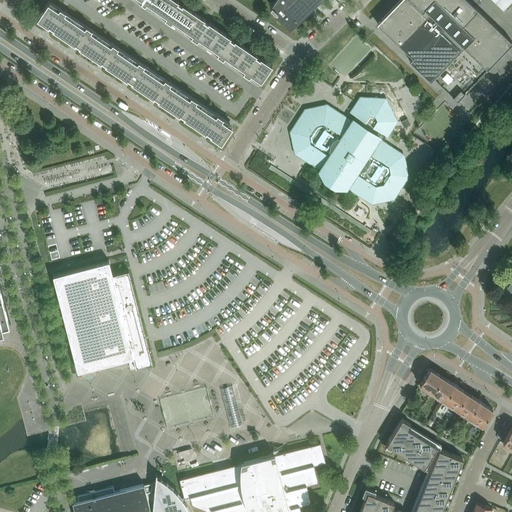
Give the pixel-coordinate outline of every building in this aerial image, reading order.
[(161,0),(138,0),(139,0),(144,3),(143,3),(144,4),(146,2),(156,9),(161,0)] [(193,11),(192,10),(191,10),(182,4),(183,4),(182,3),(178,0),(177,0),(176,0),(177,0),(176,0),(161,0),(156,9),(166,16),(164,18),(165,18),(166,18),(170,21),(169,21),(170,22),(172,20),(182,27),(193,11)] [(273,0),(271,3),(271,2),(269,4),(274,9),(273,9),(289,26),(297,18),(310,6),(313,3),(316,0),(273,0)] [(430,81),(433,77),(456,100),(511,42),(476,7),(473,4),(468,0),(398,0),(377,23),(379,25),(412,57),(409,60),(430,81)] [(511,0),(491,0),(503,11),(511,1),(511,0)] [(63,36),(74,20),(64,13),(65,11),(64,10),(64,11),(60,8),(59,7),(58,9),(47,2),(37,18),(63,36)] [(193,11),(182,27),(192,34),(190,36),(191,36),(192,36),(196,39),(195,39),(196,40),(198,37),(208,45),(219,29),(218,28),(217,28),(208,22),(209,21),(208,21),(204,18),(203,18),(194,12),(194,11),(193,11)] [(89,54),(100,38),(90,31),(91,29),(91,28),(90,29),(86,26),(86,25),(84,27),(74,20),(63,36),(89,54)] [(208,45),(218,51),(217,54),(218,54),(222,56),(221,57),(222,58),(224,55),(234,63),(245,46),(244,45),(243,46),(241,44),(234,40),(235,39),(234,39),(230,36),(229,35),(229,36),(220,30),(220,29),(219,29),(208,45)] [(115,71),(126,55),(116,48),(118,46),(117,46),(116,46),(114,45),(112,43),(113,43),(112,42),(110,45),(100,38),(89,54),(115,71)] [(234,63),(244,69),(243,71),(243,72),(244,71),(248,74),(248,75),(250,73),(260,80),(271,64),(270,63),(269,64),(260,58),(261,57),(260,57),(256,54),(255,53),(255,54),(246,48),(246,47),(245,46),(234,63)] [(142,89),(153,73),(142,66),(144,64),(143,63),(143,64),(138,61),(139,61),(138,60),(137,62),(126,55),(115,71),(142,89)] [(168,107),(179,91),(169,84),(170,82),(169,81),(169,82),(165,79),(165,78),(164,78),(163,80),(153,73),(142,89),(168,107)] [(194,124),(205,108),(195,101),(196,99),(195,99),(191,96),(190,95),(189,97),(179,91),(168,107),(194,124)] [(317,107),(315,108),(311,109),(307,112),(303,115),(300,118),(300,119),(299,119),(298,122),(297,122),(297,123),(297,124),(295,127),(293,132),(293,137),(293,141),(293,142),(294,143),(295,147),(297,151),(301,155),(304,158),(321,169),(319,171),(320,172),(323,176),(326,180),(330,183),(334,186),(339,187),(344,187),(345,188),(347,186),(363,197),(364,197),(368,199),(372,200),(377,200),(381,200),(383,200),(387,198),(391,196),(395,193),(398,190),(398,189),(399,188),(401,185),(401,186),(401,185),(402,184),(401,184),(403,180),(405,175),(405,170),(405,166),(405,165),(404,165),(403,161),(401,156),(397,153),(394,150),(394,149),(389,146),(377,139),(382,133),(386,136),(387,134),(389,131),(391,126),(392,121),(392,115),(390,111),(391,111),(390,110),(390,109),(389,109),(387,106),(383,102),(378,100),(374,99),(373,98),(367,99),(366,99),(362,101),(357,104),(354,108),(352,111),(351,111),(351,113),(356,116),(353,119),(351,122),(340,114),(335,111),(334,111),(331,109),(326,108),(321,107),(317,108),(317,107)] [(194,124),(206,132),(221,142),(231,126),(221,119),(222,117),(222,116),(221,117),(217,114),(217,113),(215,115),(205,108),(194,124)] [(434,150),(429,157),(439,163),(443,156),(434,150)] [(370,233),(372,230),(270,165),(268,168),(370,233)] [(132,356),(135,368),(152,363),(128,270),(112,274),(109,260),(52,275),(77,371),(132,356)] [(420,384),(432,392),(443,376),(430,368),(420,384)] [(458,385),(454,383),(453,382),(453,383),(443,376),(432,392),(450,404),(449,406),(451,407),(452,405),(457,408),(467,392),(458,386),(458,385)] [(242,425),(232,386),(220,389),(230,428),(242,425)] [(483,401),(478,398),(478,399),(467,392),(457,408),(475,420),(474,422),(476,423),(477,422),(482,425),(492,409),(482,402),(483,401)] [(402,418),(386,444),(387,444),(393,448),(405,456),(416,463),(424,467),(427,469),(422,482),(417,494),(413,504),(410,511),(413,511),(430,471),(438,448),(439,449),(441,445),(441,444),(409,425),(410,423),(402,418)] [(511,425),(511,426),(502,442),(511,447),(511,448),(511,450),(511,425)] [(182,492),(183,496),(184,497),(189,496),(192,504),(210,511),(301,511),(299,506),(311,503),(306,485),(318,482),(314,465),(325,462),(320,442),(237,464),(179,479),(182,492)] [(440,511),(444,504),(449,492),(454,478),(459,466),(462,458),(439,449),(438,448),(430,471),(413,511),(440,511)] [(180,496),(183,496),(182,492),(177,493),(175,491),(173,488),(170,486),(168,484),(165,482),(162,480),(160,478),(156,476),(156,473),(155,473),(155,482),(144,484),(143,483),(143,484),(114,491),(113,486),(77,495),(78,501),(73,502),(73,501),(72,502),(74,511),(128,511),(149,507),(150,511),(148,511),(189,511),(190,511),(188,508),(186,505),(183,500),(180,496)] [(399,511),(391,509),(394,502),(375,495),(367,491),(365,497),(364,499),(359,511),(358,511),(399,511)] [(472,511),(489,511),(491,508),(476,502),(472,511)]
